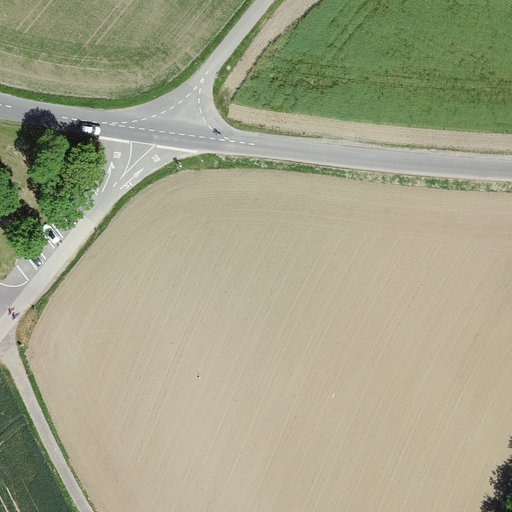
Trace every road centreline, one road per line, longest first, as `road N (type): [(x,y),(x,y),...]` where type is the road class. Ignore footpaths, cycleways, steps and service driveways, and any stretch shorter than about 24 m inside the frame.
road 1 (unclassified): [(155,131),(511,171)]
road 2 (track): [(0,331),(87,511)]
road 3 (unclassified): [(266,0),(155,131)]
road 4 (unclassified): [(101,199),(1,329)]
road 5 (unclassified): [(0,104),(155,131)]
